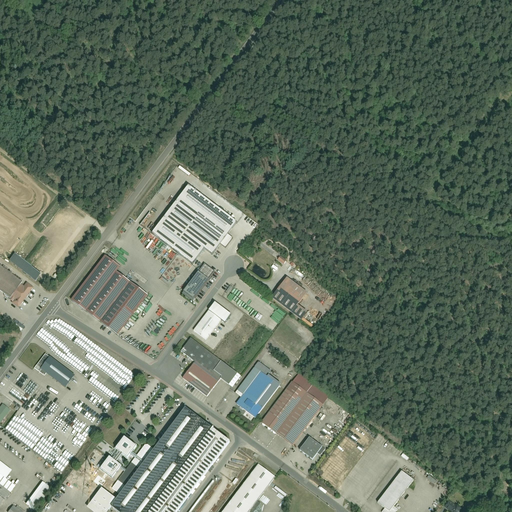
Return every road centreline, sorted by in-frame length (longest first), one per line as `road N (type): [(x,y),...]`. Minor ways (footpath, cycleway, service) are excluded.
road 1 (tertiary): [(51,306),(281,0)]
road 2 (unclassified): [(150,369),(341,511)]
road 3 (unclassified): [(233,263),(150,369)]
